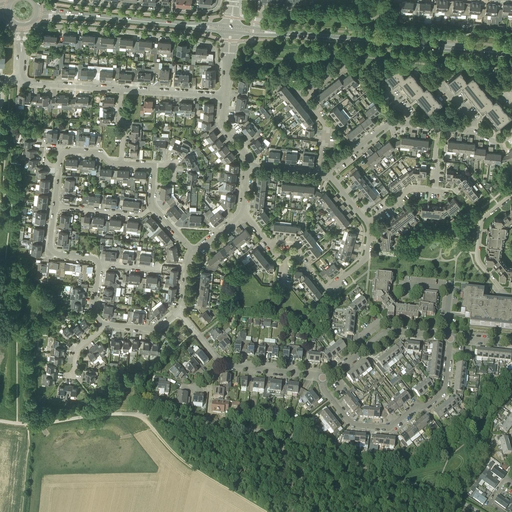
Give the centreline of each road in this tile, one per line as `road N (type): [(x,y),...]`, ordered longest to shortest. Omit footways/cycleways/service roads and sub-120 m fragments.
road 1 (residential): [(475,511),(281,436),(219,424),(142,414),(0,421)]
road 2 (secondary): [(511,54),(280,33)]
road 3 (residential): [(228,65),(199,40),(65,26),(42,27),(21,52)]
road 4 (residential): [(319,377),(350,421),(385,428),(440,394),(451,337)]
road 5 (residential): [(219,0),(217,8),(197,12),(60,0)]
road 6 (track): [(273,511),(195,467),(142,414)]
road 7 (residential): [(366,222),(410,189),(434,191),(439,129)]
road 8 (residential): [(511,295),(477,259),(487,215),(511,196)]
road 9 (residential): [(122,164),(98,153),(59,152),(54,206)]
